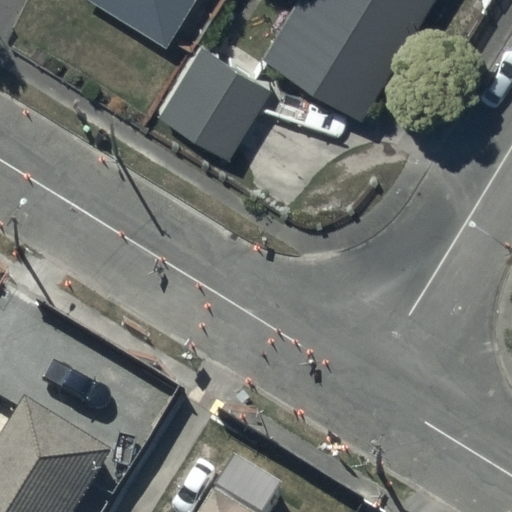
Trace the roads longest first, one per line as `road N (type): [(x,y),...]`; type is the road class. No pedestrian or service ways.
road 1 (residential): [(0,160),(368,384)]
road 2 (residential): [(368,384),(511,148)]
road 3 (residential): [(368,384),(511,473)]
